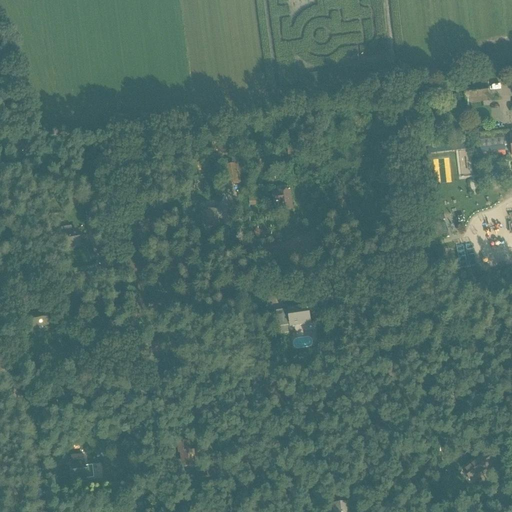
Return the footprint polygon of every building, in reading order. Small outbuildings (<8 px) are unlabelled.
[(464,92),(460,93),(460,99),(465,98),(466,105),(489,102),(487,87),(464,89),(464,92)] [(511,131),(479,135),(481,160),(505,157),(504,147),(510,146),(511,158),(511,157),(511,131)] [(467,143),(428,147),(428,156),(468,151),(467,143)] [(238,165),(225,167),(227,186),(241,184),(238,165)] [(277,193),(279,208),(279,212),(292,211),(289,192),(277,193)] [(67,203),(60,204),(61,211),(68,210),(67,203)] [(216,212),(218,220),(223,219),(221,210),(216,211),(215,205),(200,208),(201,215),(216,212)] [(216,212),(201,215),(204,230),(219,228),(218,220),(216,212)] [(443,212),(432,215),(434,224),(445,221),(443,212)] [(159,215),(137,218),(140,232),(161,229),(159,215)] [(445,224),(436,227),(439,241),(449,238),(445,224)] [(61,233),(58,234),(61,253),(80,250),(76,231),(71,232),(70,228),(60,229),(61,233)] [(461,243),(462,264),(479,263),(477,241),(461,243)] [(168,300),(148,303),(150,315),(170,313),(168,300)] [(287,311),(276,313),(280,337),(289,335),(288,327),(289,327),(289,329),(311,326),(308,306),(286,309),(287,311)] [(45,314),(23,318),(26,331),(36,329),(37,332),(43,331),(42,329),(48,327),(45,314)] [(75,387),(65,388),(67,404),(77,403),(75,387)] [(134,433),(124,435),(125,444),(135,442),(134,433)] [(181,462),(174,462),(175,471),(197,468),(196,460),(198,460),(197,452),(191,451),(190,442),(177,444),(178,455),(180,454),(181,462)] [(488,450),(461,471),(473,486),(500,465),(488,450)] [(82,456),(70,457),(73,483),(85,482),(85,480),(89,479),(87,461),(83,462),(82,456)] [(207,478),(202,478),(205,495),(222,492),(219,470),(206,472),(207,478)] [(317,490),(312,494),(318,504),(324,501),(317,490)]
